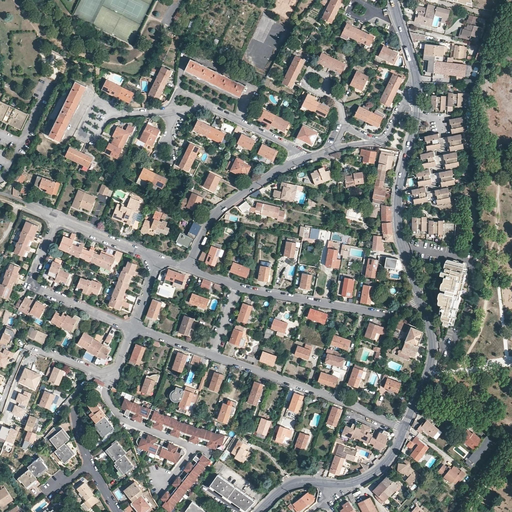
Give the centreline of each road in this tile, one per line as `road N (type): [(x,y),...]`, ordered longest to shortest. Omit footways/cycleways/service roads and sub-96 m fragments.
road 1 (residential): [(418,301),(396,211),(419,96)]
road 2 (residential): [(404,428),(212,355)]
road 3 (residential): [(238,287),(386,314),(418,301)]
road 4 (residential): [(57,216),(32,284),(133,328)]
road 5 (residential): [(298,161),(215,214),(188,267)]
road 6 (residential): [(171,109),(206,105),(288,144),(298,161)]
road 7 (residential): [(0,411),(26,349),(93,372)]
road 8 (residential): [(404,428),(433,350),(418,301)]
